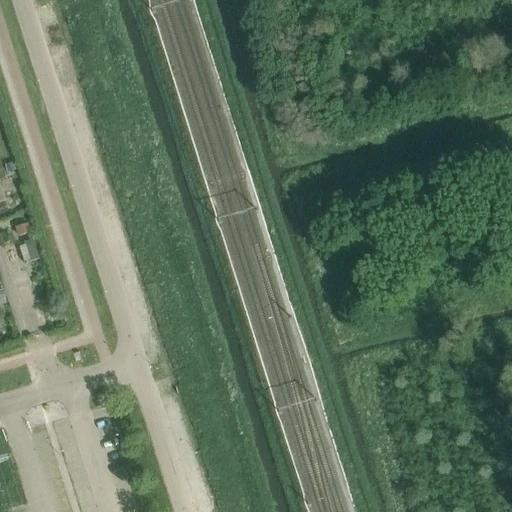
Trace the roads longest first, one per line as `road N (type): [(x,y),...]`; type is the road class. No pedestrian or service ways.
road 1 (residential): [(22,0),(137,366)]
road 2 (unclassified): [(137,366),(184,511)]
road 3 (residential): [(137,366),(0,405)]
